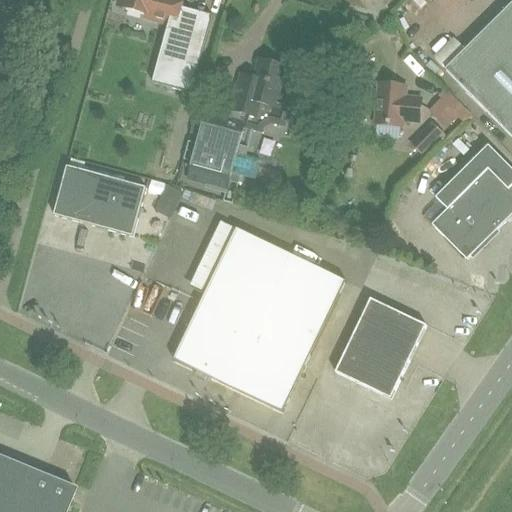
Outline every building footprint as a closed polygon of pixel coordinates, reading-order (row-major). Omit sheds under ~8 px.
[(119,0),(118,7),(155,17),(158,4),(162,5),(163,0),(119,0)] [(169,26),(153,84),(192,95),(213,17),(175,7),(177,0),(163,0),(162,5),(158,4),(155,17),(153,22),(169,26)] [(511,5),(446,72),(511,138),(511,5)] [(201,138),(189,180),(208,185),(207,189),(227,195),(230,183),(239,186),(241,177),(255,180),(260,162),(246,158),(249,149),(240,146),(245,128),(246,125),(244,124),(246,116),(258,119),(261,105),(272,108),(268,121),(280,124),(284,107),(280,106),(286,87),(282,87),(287,69),(276,66),(274,62),(268,61),(264,63),(260,61),(253,89),(239,86),(232,112),(230,121),(207,114),(206,116),(196,114),(191,135),(201,138)] [(379,85),(375,126),(403,129),(403,123),(420,124),(423,100),(406,98),(407,88),(379,85)] [(432,113),(446,127),(448,129),(449,130),(450,131),(452,129),(460,121),(461,120),(466,124),(467,125),(474,118),(475,117),(474,116),(453,96),(449,91),(448,92),(447,93),(444,96),(442,97),(443,98),(445,100),(444,102),(442,103),(432,113)] [(324,99),(319,120),(325,121),(335,123),(339,103),(329,100),(324,99)] [(445,138),(433,127),(426,134),(438,145),(445,138)] [(448,211),(432,226),(468,261),(511,217),(511,193),(510,191),(511,189),(511,170),(489,148),(436,200),(448,211)] [(55,217),(133,239),(147,190),(68,168),(55,217)] [(347,283),(237,230),(174,362),(284,415),(347,283)] [(371,301),(336,374),(392,401),(427,328),(371,301)] [(66,511),(75,490),(0,458),(0,511),(66,511)]
